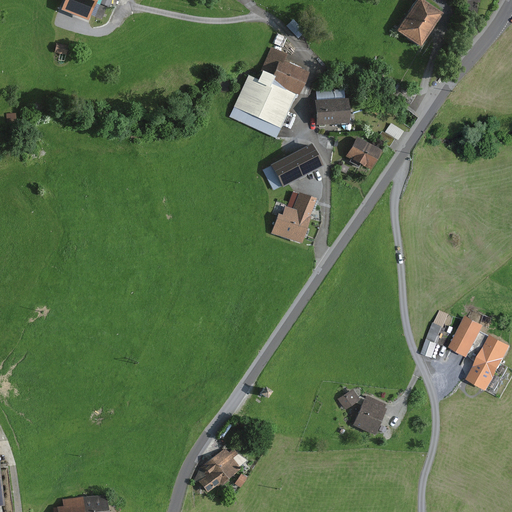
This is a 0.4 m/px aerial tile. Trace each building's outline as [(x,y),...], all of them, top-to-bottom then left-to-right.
[(66,0),(65,5),(98,16),(103,0),(66,0)] [(410,48),(432,13),(411,0),(410,0),(388,34),(410,48)] [(72,46),(58,43),(57,53),(70,56),(72,46)] [(272,141),(302,73),(266,57),(236,125),(272,141)] [(337,98),(306,101),(308,125),(339,123),(337,98)] [(391,122),(387,131),(400,136),(404,127),(391,122)] [(376,154),(349,137),(336,158),(364,175),(376,154)] [(302,145),(266,166),(279,188),(315,167),(302,145)] [(276,234),(296,242),(313,202),(293,193),(276,234)] [(480,327),(456,318),(444,351),(468,359),(480,327)] [(440,330),(429,326),(425,336),(436,340),(440,330)] [(488,332),(462,379),(480,390),(507,343),(488,332)] [(348,408),(361,396),(351,386),(339,398),(348,408)] [(368,435),(378,409),(358,401),(348,426),(368,435)] [(232,449),(205,470),(222,492),(249,471),(232,449)] [(124,511),(123,495),(66,498),(67,511),(124,511)]
